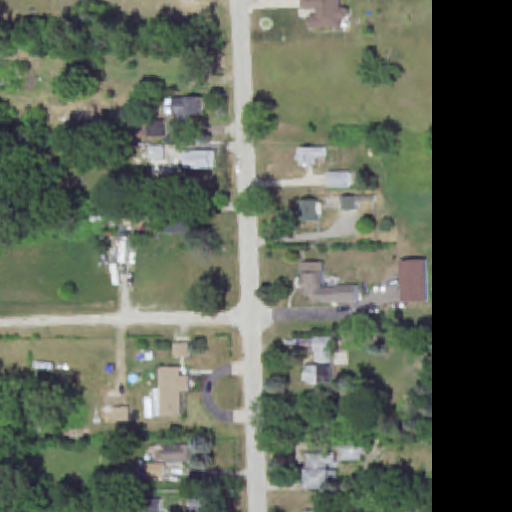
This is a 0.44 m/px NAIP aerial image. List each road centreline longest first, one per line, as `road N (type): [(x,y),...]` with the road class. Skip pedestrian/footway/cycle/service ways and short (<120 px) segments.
road 1 (residential): [(237,0),(255,511)]
road 2 (residential): [(352,312),(0,323)]
